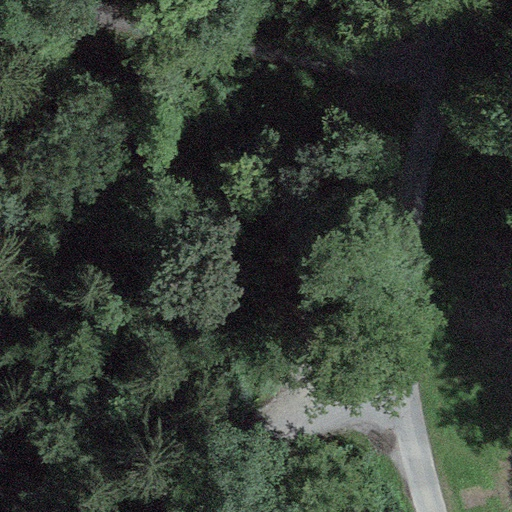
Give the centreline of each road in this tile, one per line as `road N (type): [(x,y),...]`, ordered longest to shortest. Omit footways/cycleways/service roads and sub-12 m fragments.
road 1 (track): [(402,393),(218,511)]
road 2 (unclassified): [(402,393),(432,511)]
